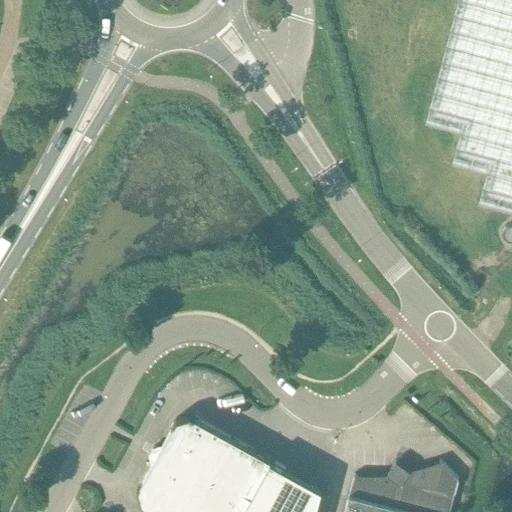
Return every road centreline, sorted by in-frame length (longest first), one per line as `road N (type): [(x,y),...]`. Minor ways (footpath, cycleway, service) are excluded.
road 1 (unclassified): [(52,511),(143,352),(160,338),(208,326),(236,339),(295,397),(324,412),(354,411),(440,324)]
road 2 (tertiary): [(440,324),(296,132)]
road 3 (primary): [(119,21),(62,158)]
road 4 (primary): [(62,158),(95,127),(147,39)]
road 5 (primary): [(0,268),(62,158)]
